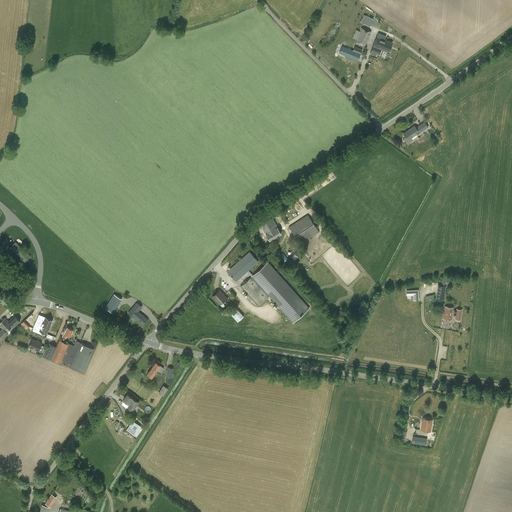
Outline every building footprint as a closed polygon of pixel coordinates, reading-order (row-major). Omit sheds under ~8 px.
[(366,15),(363,23),(370,26),(373,18),(366,15)] [(371,31),(368,30),(361,27),(356,40),(366,44),(371,31)] [(376,56),(377,53),(379,54),(381,49),(388,52),(392,43),(387,40),(382,38),(383,35),(378,33),(373,46),(371,51),(370,54),(376,56)] [(353,50),(342,46),(339,53),(357,61),(362,49),(355,46),(353,50)] [(403,133),(404,135),(404,137),(403,139),(409,143),(413,140),(411,138),(418,133),(418,134),(428,127),(424,122),(416,128),(414,126),(403,133)] [(305,241),(319,232),(308,215),(289,227),(300,245),(301,244),(303,248),(307,245),(305,241)] [(277,237),(277,236),(281,233),(271,216),(259,223),(269,240),(274,237),(275,238),(277,237)] [(30,256),(15,241),(9,248),(24,262),(30,256)] [(232,279),(233,278),(236,282),(258,262),(249,251),(227,272),(230,275),(229,276),(232,279)] [(268,262),(251,276),(269,295),(293,322),(293,323),(309,308),(268,262)] [(269,295),(251,276),(240,286),(258,305),(269,295)] [(436,299),(444,300),(446,285),(438,284),(436,299)] [(219,290),(212,296),(220,305),(224,300),(225,301),(228,299),(219,290)] [(418,290),(406,290),(407,295),(413,295),(413,300),(419,300),(418,290)] [(122,299),(114,294),(105,307),(113,313),(122,299)] [(147,319),(138,311),(142,307),(137,302),(128,313),(133,317),(143,325),(147,319)] [(445,306),(443,319),(452,320),(452,316),(455,316),(455,319),(460,320),(462,309),(456,309),(456,310),(453,310),(454,308),(445,306)] [(244,316),(235,307),(229,313),(237,322),(244,316)] [(25,320),(28,323),(35,315),(32,312),(25,320)] [(15,315),(9,321),(5,317),(0,321),(0,326),(2,328),(0,330),(0,342),(9,334),(7,332),(13,326),(14,327),(20,321),(15,315)] [(39,315),(34,328),(32,327),(31,330),(45,335),(46,333),(46,334),(52,320),(39,315)] [(29,326),(24,321),(21,324),(26,329),(29,326)] [(67,327),(66,330),(65,330),(62,337),(66,339),(67,335),(70,336),(73,329),(67,327)] [(42,343),(32,339),(29,347),(38,351),(42,343)] [(59,340),(57,347),(51,359),(66,365),(84,373),(94,348),(76,341),(74,345),(68,343),(68,344),(59,340)] [(44,355),(51,359),(57,347),(49,343),(44,355)] [(156,362),(147,374),(151,377),(160,365),(156,362)] [(171,378),(173,371),(174,372),(175,368),(168,367),(166,377),(171,378)] [(163,385),(158,393),(163,395),(168,388),(163,385)] [(139,403),(133,398),(127,394),(123,400),(129,405),(127,407),(132,411),(139,403)] [(430,431),(432,419),(422,418),(420,430),(430,431)] [(129,425),(140,433),(143,428),(133,420),(129,425)] [(426,438),(413,436),(411,443),(425,445),(426,438)] [(57,497),(51,494),(45,503),(50,507),(57,497)]
